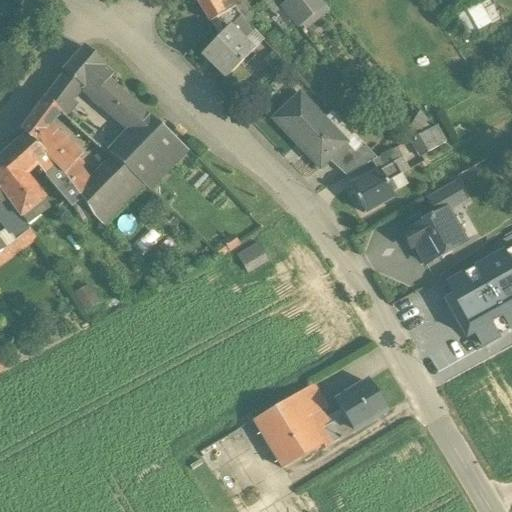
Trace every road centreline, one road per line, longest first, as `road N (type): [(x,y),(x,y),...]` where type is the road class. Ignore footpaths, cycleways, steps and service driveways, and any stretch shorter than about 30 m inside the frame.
road 1 (unclassified): [(118,31),(310,216),(487,507)]
road 2 (residential): [(95,14),(0,140)]
